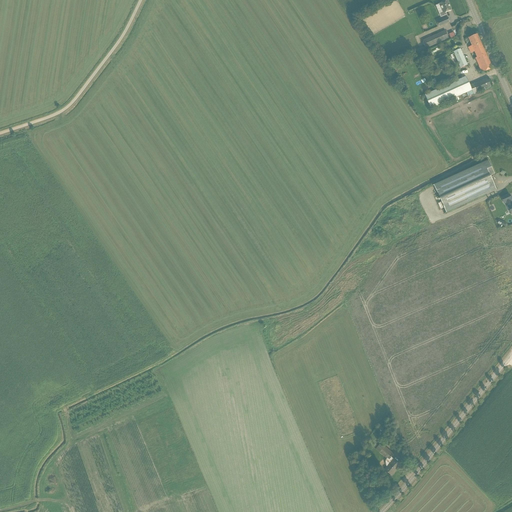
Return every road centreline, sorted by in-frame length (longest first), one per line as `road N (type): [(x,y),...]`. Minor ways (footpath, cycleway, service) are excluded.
road 1 (tertiary): [(381,511),(511,354)]
road 2 (unclassified): [(0,133),(70,104),(140,0)]
